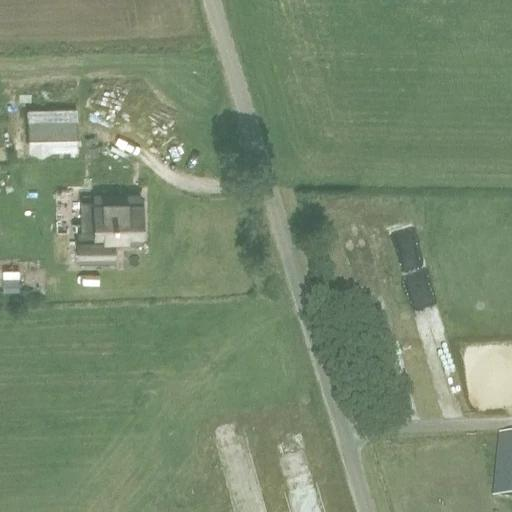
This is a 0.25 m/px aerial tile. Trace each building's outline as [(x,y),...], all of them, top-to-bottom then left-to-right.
[(28,111),(29,149),(75,149),(74,110),(28,111)] [(96,233),(78,234),(79,260),(113,260),(113,237),(142,236),(141,200),(133,200),(132,195),(95,196),(96,233)] [(356,382),(362,380),(358,371),(353,373),(356,382)] [(511,498),(511,434),(500,434),(493,496),(511,498)] [(270,504),(271,511),(296,511),(292,498),(270,504)]
